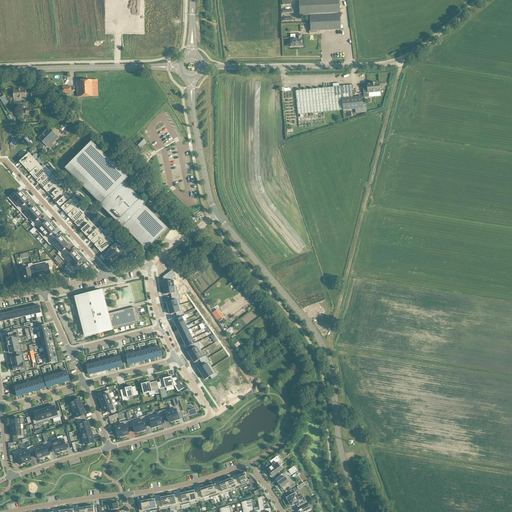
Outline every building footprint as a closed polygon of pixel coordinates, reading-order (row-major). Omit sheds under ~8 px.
[(298,0),(300,16),(310,15),(340,14),(339,0),(298,0)] [(340,14),(310,15),(311,31),(341,30),(340,14)] [(290,39),(291,41),(290,41),(290,44),(291,45),(291,47),(302,46),(302,38),(301,38),(301,34),(298,34),(298,38),(290,39)] [(98,96),(97,83),(97,80),(77,80),(77,97),(85,97),(98,96)] [(367,84),(367,89),(363,89),(364,98),(369,97),(369,93),(380,92),(379,83),(375,83),(371,83),(367,84)] [(352,85),(340,86),(342,98),(353,97),(352,85)] [(342,98),(340,86),(296,91),(296,96),(298,114),(343,110),(342,98)] [(29,97),(30,102),(34,102),(33,92),(29,92),(29,93),(26,93),(26,88),(21,88),(21,89),(13,90),(14,99),(14,98),(26,97),(29,97)] [(362,96),(353,97),(342,98),(343,110),(355,109),(363,108),(362,101),(362,96)] [(40,139),(46,145),(55,135),(49,129),(40,139)] [(141,141),(138,145),(140,147),(145,145),(148,143),(145,138),(141,141)] [(18,142),(16,139),(13,142),(18,147),(13,152),(13,153),(15,155),(16,153),(18,152),(19,154),(20,155),(28,147),(21,139),(18,142)] [(91,142),(65,168),(101,204),(100,205),(122,227),(123,226),(146,249),(167,228),(144,205),(145,203),(124,181),(128,178),(91,142)] [(29,153),(19,162),(23,165),(24,164),(27,168),(36,161),(29,153)] [(36,161),(27,168),(31,172),(30,173),(33,177),(42,168),(45,166),(43,164),(41,166),(36,161)] [(42,168),(33,177),(34,176),(38,180),(36,181),(40,184),(49,175),(52,173),(50,172),(48,174),(42,168)] [(49,175),(40,184),(41,183),(44,187),(43,188),(46,191),(56,183),(58,181),(57,179),(55,181),(49,175)] [(56,183),(46,191),(47,192),(48,191),(51,194),(50,195),(53,199),(63,190),(65,188),(64,187),(61,189),(56,183)] [(63,190),(53,199),(54,198),(58,202),(57,203),(60,207),(72,196),(70,194),(68,196),(63,190)] [(13,193),(7,198),(14,205),(25,195),(22,192),(22,193),(20,191),(15,196),(13,193)] [(25,195),(14,205),(21,213),(26,208),(23,205),(28,200),(27,199),(27,198),(25,195)] [(70,199),(61,208),(64,211),(65,210),(69,214),(68,215),(77,207),(70,199)] [(77,207),(68,215),(70,218),(71,217),(75,222),(74,223),(84,214),(79,208),(81,206),(80,205),(77,207)] [(26,208),(21,213),(27,220),(38,210),(36,207),(35,208),(33,206),(28,211),(26,208)] [(38,210),(27,220),(28,220),(29,219),(32,223),(31,224),(34,227),(39,223),(37,220),(42,215),(40,214),(41,213),(39,211),(38,210)] [(84,214),(74,223),(78,226),(79,225),(82,229),(81,230),(91,221),(85,216),(88,213),(86,212),(84,214)] [(91,221),(81,230),(84,234),(85,233),(89,236),(88,237),(88,238),(97,229),(92,223),(94,221),(93,219),(91,221)] [(34,227),(30,231),(33,234),(37,230),(41,235),(52,225),(51,224),(51,225),(49,222),(48,223),(47,221),(43,224),(42,226),(39,223),(34,227)] [(52,225),(41,235),(47,242),(53,238),(50,235),(55,230),(53,228),(54,228),(52,226),(52,225)] [(97,229),(88,238),(91,241),(92,240),(95,244),(94,245),(104,236),(97,229)] [(104,236),(94,245),(98,249),(99,247),(102,252),(111,244),(105,238),(108,236),(106,234),(104,236)] [(53,238),(47,242),(50,246),(52,244),(55,248),(65,240),(62,237),(62,238),(60,236),(55,241),(53,238)] [(65,240),(55,248),(59,253),(58,254),(61,257),(66,252),(63,250),(68,245),(67,243),(68,243),(65,240)] [(109,254),(106,257),(110,262),(113,260),(117,257),(117,256),(120,253),(116,248),(119,246),(116,243),(107,251),(109,254)] [(66,252),(61,257),(64,260),(65,259),(69,263),(67,264),(67,265),(78,255),(78,254),(76,252),(75,253),(74,251),(69,255),(66,252)] [(132,253),(127,257),(129,259),(128,260),(129,261),(135,255),(133,251),(132,252),(132,253)] [(78,255),(67,265),(74,272),(79,267),(77,265),(82,260),(80,258),(81,258),(79,255),(78,255)] [(51,260),(42,262),(45,277),(48,276),(48,275),(50,275),(49,268),(53,267),(51,260)] [(32,263),(34,271),(37,271),(39,277),(41,277),(41,278),(44,277),(45,277),(42,262),(33,265),(32,263)] [(29,267),(23,268),(24,273),(23,273),(24,277),(25,277),(26,280),(32,279),(30,272),(34,271),(32,263),(28,264),(29,267)] [(164,282),(163,282),(164,288),(174,287),(172,277),(176,275),(172,270),(163,277),(164,282)] [(185,285),(181,285),(185,294),(186,294),(187,293),(190,291),(185,285)] [(174,287),(164,288),(165,294),(171,293),(172,297),(179,295),(178,292),(177,292),(176,286),(174,287)] [(101,292),(77,298),(86,335),(138,321),(135,307),(124,310),(124,311),(107,316),(101,292)] [(172,301),(167,302),(168,308),(178,306),(180,305),(179,299),(180,299),(179,295),(172,297),(172,301)] [(254,295),(251,298),(257,305),(260,302),(254,295)] [(178,306),(168,308),(170,315),(176,313),(177,317),(184,314),(183,311),(182,311),(180,305),(178,306)] [(217,309),(214,312),(220,320),(224,318),(217,309)] [(182,317),(174,321),(176,325),(184,322),(187,320),(184,316),(182,317)] [(184,322),(176,325),(178,330),(186,326),(184,322)] [(186,326),(178,330),(180,334),(188,330),(186,326)] [(6,336),(5,336),(6,340),(7,340),(7,341),(17,339),(20,338),(18,329),(11,330),(12,333),(9,334),(6,335),(6,336)] [(188,330),(180,334),(182,339),(190,335),(193,334),(191,329),(188,330)] [(190,335),(182,339),(185,343),(192,339),(190,335)] [(8,343),(7,343),(8,347),(19,344),(17,339),(7,341),(8,343)] [(192,339),(185,343),(187,348),(191,345),(195,344),(192,339)] [(193,349),(188,352),(191,357),(200,352),(202,351),(199,346),(200,345),(198,342),(195,344),(191,345),(193,349)] [(19,344),(8,347),(9,352),(10,351),(10,353),(16,352),(17,355),(23,353),(21,344),(19,344)] [(160,347),(154,348),(156,357),(162,356),(160,347)] [(200,352),(191,357),(194,363),(199,359),(201,363),(208,359),(206,356),(203,350),(200,352)] [(12,360),(11,361),(12,365),(25,362),(23,353),(17,355),(17,358),(11,359),(12,360)] [(134,363),(132,354),(126,355),(128,365),(134,363)] [(120,357),(114,358),(117,368),(122,366),(120,357)] [(203,366),(198,369),(202,374),(212,368),(209,362),(210,362),(208,359),(201,363),(203,366)] [(25,362),(12,365),(13,370),(14,369),(14,371),(17,370),(20,370),(21,373),(27,371),(25,362)] [(95,373),(92,364),(87,365),(89,375),(95,373)] [(212,368),(202,374),(205,380),(210,376),(212,380),(218,375),(216,372),(215,373),(212,368)] [(67,371),(61,373),(64,382),(69,380),(67,371)] [(61,373),(55,375),(58,384),(64,382),(61,373)] [(229,376),(225,378),(230,385),(233,383),(237,388),(244,384),(237,374),(231,378),(229,376)] [(55,375),(50,376),(53,386),(58,384),(55,375)] [(53,386),(50,376),(44,378),(47,387),(53,386)] [(160,382),(157,383),(159,390),(160,389),(159,389),(158,386),(162,386),(162,385),(165,385),(165,386),(165,388),(166,388),(173,386),(174,386),(175,387),(178,392),(180,391),(184,388),(185,389),(178,377),(172,378),(172,376),(163,378),(163,379),(160,379),(160,380),(160,382)] [(42,379),(37,380),(39,390),(45,388),(42,379)] [(37,380),(31,382),(34,391),(39,390),(37,380)] [(31,382),(26,384),(29,393),(34,391),(31,382)] [(150,382),(141,384),(144,394),(155,391),(156,394),(160,393),(158,387),(151,389),(150,383),(150,382)] [(211,382),(206,386),(214,397),(219,394),(222,399),(227,396),(228,396),(229,395),(228,395),(229,395),(226,391),(228,390),(225,386),(217,391),(211,382)] [(26,384),(20,385),(23,395),(29,393),(26,384)] [(23,395),(20,385),(15,387),(17,396),(23,395)] [(126,389),(120,390),(123,402),(129,400),(128,398),(134,396),(133,392),(136,392),(135,387),(132,387),(132,386),(127,387),(125,388),(126,389)] [(108,387),(99,390),(101,396),(99,397),(101,402),(111,399),(112,398),(108,387)] [(181,411),(183,416),(184,416),(188,415),(188,414),(189,414),(189,415),(197,413),(196,412),(199,411),(198,407),(197,408),(196,405),(192,406),(192,408),(188,409),(186,404),(187,404),(185,398),(182,399),(181,397),(183,396),(177,398),(178,401),(180,400),(183,411),(181,411)] [(69,403),(71,408),(82,404),(81,404),(79,399),(77,400),(74,401),(69,403)] [(111,399),(101,402),(101,403),(103,407),(113,404),(113,403),(111,399)] [(113,404),(103,407),(103,408),(105,413),(110,411),(111,413),(117,411),(114,403),(113,403),(113,404)] [(71,408),(73,413),(84,409),(82,404),(71,408)] [(170,408),(170,410),(174,421),(178,420),(177,419),(179,419),(177,412),(180,411),(178,405),(170,408)] [(50,407),(50,408),(53,418),(61,416),(60,411),(57,411),(55,406),(50,408),(50,407)] [(49,408),(44,409),(48,420),(53,418),(50,408),(49,408)] [(39,411),(42,421),(48,420),(44,409),(40,411),(39,411)] [(85,418),(83,415),(86,414),(84,409),(73,413),(75,418),(76,421),(85,418)] [(165,410),(162,411),(164,417),(167,416),(169,422),(171,422),(174,421),(170,410),(165,411),(165,410)] [(42,421),(39,411),(34,412),(35,417),(32,418),(34,424),(42,421)] [(159,413),(154,415),(157,427),(161,426),(160,425),(163,424),(161,418),(164,417),(162,411),(159,412),(159,413)] [(157,427),(154,415),(148,416),(148,415),(145,416),(147,422),(150,421),(152,428),(154,427),(154,428),(157,427)] [(144,423),(147,422),(145,416),(137,418),(140,432),(144,431),(144,430),(146,430),(144,423)] [(85,418),(76,421),(77,424),(79,430),(81,429),(90,426),(88,421),(86,422),(85,418)] [(140,432),(137,418),(131,420),(128,421),(130,427),(133,426),(135,433),(137,432),(137,433),(140,432)] [(127,428),(130,427),(128,421),(120,423),(120,426),(121,426),(123,437),(127,436),(127,435),(129,434),(127,428)] [(121,426),(120,426),(115,427),(116,431),(117,434),(118,437),(120,437),(123,437),(121,426)] [(21,430),(11,430),(11,431),(12,431),(12,436),(18,435),(18,439),(24,438),(23,429),(21,429),(21,430)] [(80,435),(82,440),(93,437),(91,432),(82,434),(80,435)] [(63,438),(58,440),(61,452),(65,451),(65,450),(67,449),(65,443),(68,442),(66,436),(63,437),(63,438)] [(93,437),(82,440),(83,445),(88,444),(88,445),(92,444),(92,443),(94,442),(93,437)] [(51,440),(48,441),(50,447),(53,446),(55,453),(57,452),(57,453),(61,452),(58,440),(52,442),(51,440)] [(46,445),(41,447),(40,447),(43,457),(47,456),(47,455),(49,455),(47,448),(50,447),(48,441),(45,442),(46,445)] [(33,445),(30,446),(32,452),(35,451),(37,459),(39,458),(40,459),(43,457),(40,447),(41,447),(40,444),(34,446),(33,445)] [(27,449),(22,451),(26,462),(32,460),(29,453),(32,452),(30,446),(27,448),(27,449)] [(26,462),(22,451),(21,450),(12,453),(14,459),(17,458),(20,465),(21,464),(21,465),(25,464),(25,463),(26,462)] [(267,470),(268,472),(269,472),(269,473),(270,474),(269,474),(272,478),(276,475),(276,474),(279,472),(281,471),(279,468),(280,467),(277,463),(281,460),(278,456),(270,461),(270,462),(271,462),(273,465),(273,466),(272,467),(272,466),(269,468),(270,468),(268,470),(267,470)] [(239,478),(236,479),(240,488),(249,484),(251,487),(256,485),(251,478),(248,480),(245,473),(238,476),(239,478)] [(282,488),(282,487),(283,488),(284,490),(287,488),(290,486),(288,483),(289,482),(285,477),(284,477),(282,474),(275,479),(279,485),(282,488)] [(233,478),(226,480),(229,489),(235,487),(236,489),(240,488),(236,479),(233,480),(233,478)] [(220,485),(217,486),(220,495),(230,491),(229,489),(226,480),(219,483),(220,485)] [(214,484),(207,486),(210,496),(209,496),(210,498),(220,495),(217,486),(214,487),(214,484)] [(200,491),(198,492),(200,501),(204,500),(203,498),(209,496),(210,496),(207,486),(200,489),(200,491)] [(194,490),(187,492),(190,501),(196,500),(196,502),(200,501),(198,492),(195,492),(194,490)] [(181,496),(178,496),(180,506),(190,503),(190,501),(187,492),(180,493),(181,496)] [(296,503),(298,507),(306,502),(303,496),(298,498),(295,493),(290,496),(290,495),(286,497),(288,501),(289,501),(291,506),(296,503)] [(174,495),(167,496),(169,506),(169,508),(176,507),(177,510),(181,509),(180,506),(178,496),(175,497),(174,495)] [(161,500),(158,500),(160,510),(163,509),(163,507),(169,506),(167,496),(160,497),(161,500)] [(257,498),(259,510),(259,511),(272,511),(271,511),(271,508),(265,509),(263,496),(257,498)] [(155,498),(148,500),(149,510),(150,511),(160,510),(158,500),(155,501),(155,498)] [(251,499),(246,501),(248,511),(259,511),(259,510),(254,511),(251,499)] [(149,510),(148,500),(140,501),(141,503),(138,504),(139,511),(143,511),(149,510)] [(109,505),(110,510),(118,509),(119,509),(118,503),(117,503),(117,502),(116,502),(117,503),(107,505),(109,505)] [(312,508),(309,502),(296,509),(297,511),(305,511),(307,510),(312,508)]
